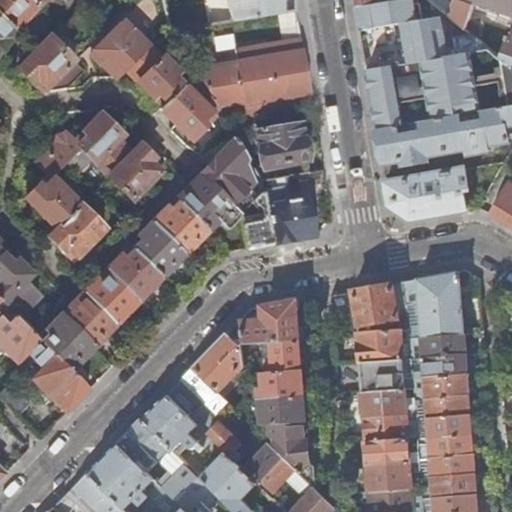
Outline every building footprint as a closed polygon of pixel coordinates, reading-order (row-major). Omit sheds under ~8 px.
[(37,6),(31,0),(0,0),(0,15),(14,29),(37,6)] [(421,22),(418,6),(413,7),(412,0),(355,7),(359,30),(401,25),(407,56),(402,57),(403,66),(446,60),(445,51),(439,19),(421,22)] [(428,0),(465,30),(475,0),(428,0)] [(500,60),(511,26),(511,0),(475,0),(465,30),(471,36),(500,60)] [(297,22),(295,11),(285,13),(287,24),(297,22)] [(14,29),(0,15),(0,50),(8,42),(5,39),(14,29)] [(125,68),(146,47),(123,24),(92,55),(115,78),(125,68)] [(511,26),(500,60),(511,66),(511,26)] [(511,66),(500,60),(471,36),(454,39),(456,49),(445,51),(446,60),(403,66),(398,66),(397,62),(391,62),(392,67),(366,71),(371,99),(376,129),(511,106),(511,66)] [(42,93),(70,65),(74,61),(50,37),(18,68),(42,93)] [(306,71),(300,38),(235,50),(238,62),(195,69),(225,120),(312,106),(306,71)] [(184,84),(174,75),(179,70),(163,55),(159,59),(146,47),(125,68),(163,105),(184,84)] [(63,90),(77,74),(70,65),(42,93),(63,90)] [(216,116),(184,84),(163,105),(160,109),(191,140),(216,116)] [(509,141),(508,136),(511,134),(511,106),(376,129),(382,163),(402,160),(403,165),(427,161),(426,156),(465,149),(466,154),(490,150),(489,145),(509,141)] [(108,177),(130,155),(117,141),(122,136),(100,115),(83,133),(87,137),(77,146),(79,148),(108,177)] [(301,135),(299,125),(258,133),(264,166),(253,168),(260,181),(304,174),(308,173),(301,135)] [(50,178),(79,148),(77,146),(64,133),(62,135),(56,136),(54,143),(35,163),(48,176),(50,178)] [(253,168),(235,138),(199,175),(242,217),(242,218),(247,249),(272,244),(262,191),(260,181),(253,168)] [(163,168),(139,145),(130,155),(108,177),(131,201),(163,168)] [(469,190),(467,179),(498,175),(505,163),(385,183),(389,206),(410,221),(466,211),(463,192),(469,190)] [(314,237),(307,191),(326,188),(323,171),(308,173),(304,174),(306,184),(262,191),(272,244),(314,237)] [(242,217),(199,175),(176,199),(208,231),(212,226),(217,231),(223,225),(226,228),(231,228),(242,217)] [(80,206),(50,178),(48,176),(25,199),(56,230),(80,206)] [(511,176),(489,215),(511,228),(511,176)] [(208,231),(176,199),(153,222),(185,254),(208,231)] [(71,261),(104,229),(80,206),(56,230),(48,239),(71,261)] [(185,254),(153,222),(129,246),(162,277),(185,254)] [(162,277),(129,246),(106,270),(138,301),(162,277)] [(25,280),(30,275),(6,251),(0,256),(0,302),(6,308),(16,318),(39,294),(25,280)] [(138,301),(106,270),(83,293),(116,324),(138,301)] [(465,334),(460,273),(431,277),(402,282),(412,330),(413,338),(464,334),(465,334)] [(400,330),(393,284),(361,290),(331,295),(332,315),(354,311),(359,333),(400,330)] [(116,324),(83,293),(60,316),(92,348),(116,324)] [(299,341),(296,301),(271,305),(262,307),(262,321),(239,323),(241,339),(242,345),(271,343),(299,341)] [(511,305),(510,305),(505,306),(503,310),(504,315),(508,317),(511,316),(511,305)] [(37,339),(29,332),(16,318),(6,308),(0,314),(0,349),(22,371),(45,347),(37,339)] [(92,348),(60,316),(37,339),(45,347),(69,371),(92,348)] [(404,361),(402,343),(413,342),(413,338),(412,330),(400,330),(359,333),(361,363),(404,361)] [(218,392),(244,367),(242,345),(241,339),(234,340),(227,333),(193,368),(218,392)] [(466,355),(465,334),(464,334),(413,338),(413,342),(414,359),(465,355),(466,355)] [(302,371),(299,341),(271,343),(272,357),(254,359),(255,374),(263,373),(302,371)] [(73,375),(69,372),(69,371),(45,347),(22,371),(65,414),(88,390),(73,375)] [(468,375),(466,355),(465,355),(414,359),(414,361),(415,378),(467,375),(468,375)] [(406,390),(404,361),(361,363),(364,393),(406,390)] [(88,390),(100,378),(90,368),(88,370),(85,371),(84,372),(79,369),(73,375),(88,390)] [(218,392),(193,368),(183,378),(218,412),(228,402),(218,392)] [(304,396),(302,371),(263,373),(264,388),(261,388),(261,399),(304,396)] [(469,395),(468,375),(467,375),(415,378),(416,389),(417,398),(428,398),(469,395)] [(240,444),(233,438),(237,433),(231,427),(226,431),(218,423),(210,431),(206,426),(210,412),(180,382),(167,395),(213,440),(221,448),(235,462),(242,456),(235,450),(240,444)] [(29,404),(9,384),(0,393),(0,399),(17,417),(29,404)] [(417,404),(417,399),(407,400),(406,390),(364,393),(366,418),(418,413),(417,404)] [(213,440),(167,395),(146,415),(142,420),(173,450),(180,442),(190,451),(193,451),(197,448),(201,452),(213,440)] [(471,415),(469,395),(428,398),(428,404),(417,404),(418,413),(418,418),(429,418),(470,415),(471,415)] [(306,422),(304,396),(261,399),(263,425),(272,425),(306,422)] [(420,438),(418,418),(418,413),(366,418),(368,443),(416,439),(420,438)] [(473,435),(471,415),(470,415),(429,418),(431,438),(472,435),(473,435)] [(173,450),(142,420),(133,428),(130,433),(160,463),(173,450)] [(310,464),(306,422),(272,425),(272,437),(278,443),(274,447),(306,479),(315,488),(318,490),(316,467),(310,464)] [(160,463),(130,433),(121,441),(117,445),(157,484),(161,480),(152,472),(157,467),(165,476),(169,471),(160,463)] [(474,455),(473,435),(472,435),(431,438),(432,458),(474,455)] [(411,452),(411,443),(416,443),(416,439),(368,443),(370,467),(422,463),(421,458),(421,452),(411,452)] [(306,479),(274,447),(271,444),(247,467),(281,499),(287,493),(284,491),(295,480),(301,484),(306,479)] [(185,511),(157,484),(117,445),(110,453),(89,473),(128,511),(185,511)] [(256,483),(235,462),(221,448),(216,453),(222,458),(202,478),(212,488),(236,511),(252,511),(254,510),(242,498),(256,483)] [(476,474),(474,455),(432,458),(421,458),(422,463),(422,473),(423,478),(434,477),(475,475),(476,474)] [(414,489),(413,474),(422,473),(422,463),(370,467),(372,492),(414,489)] [(236,511),(212,488),(209,491),(182,466),(173,475),(209,511),(236,511)] [(209,511),(173,475),(172,475),(169,471),(165,476),(168,479),(164,483),(161,480),(157,484),(185,511),(208,511),(209,511)] [(128,511),(89,473),(57,506),(50,511),(128,511)] [(477,494),(476,474),(475,475),(434,477),(436,497),(477,495),(477,494)] [(333,511),(337,509),(318,490),(315,488),(291,511),(333,511)] [(416,503),(414,489),(372,492),(373,511),(425,511),(425,503),(416,503)] [(478,511),(477,494),(477,495),(436,497),(435,497),(424,498),(425,503),(425,511),(478,511)]
